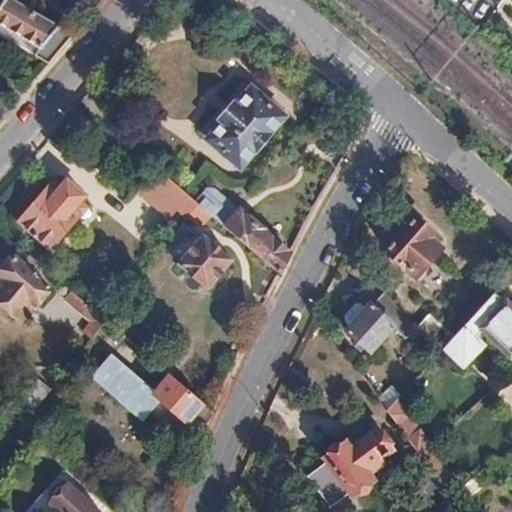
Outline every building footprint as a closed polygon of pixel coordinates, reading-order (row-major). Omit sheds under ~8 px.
[(47,63),(72,34),(26,9),(11,0),(0,0),(0,18),(40,42),(33,54),(47,63)] [(40,42),(0,18),(0,34),(33,54),(40,42)] [(101,122),(113,107),(92,89),(80,104),(101,122)] [(284,118),(251,92),(237,108),(234,107),(221,121),(224,124),(211,139),(243,166),(284,118)] [(199,205),(160,172),(140,195),(171,221),(179,211),(188,218),(199,205)] [(20,224),(51,250),(80,217),(72,210),(83,197),(67,182),(55,196),(48,190),(20,224)] [(291,252),(241,209),(239,212),(223,198),(209,214),(279,273),(291,252)] [(386,247),(415,273),(439,246),(428,235),(432,231),(415,216),(386,247)] [(233,261),(204,236),(179,265),(210,290),(233,261)] [(49,289),(29,270),(36,262),(30,257),(23,252),(16,260),(14,258),(0,274),(0,276),(1,277),(0,278),(0,301),(22,320),(49,289)] [(511,306),(496,292),(455,337),(445,349),(466,366),(487,342),(479,334),(486,327),(511,351),(511,306)] [(102,318),(72,293),(67,301),(88,320),(80,329),(88,336),(102,318)] [(404,315),(381,294),(372,303),(396,324),(404,315)] [(372,303),(370,301),(346,328),(372,350),(396,324),(372,303)] [(455,337),(429,314),(417,327),(441,353),(445,349),(455,337)] [(130,363),(140,351),(121,335),(111,348),(130,363)] [(213,412),(171,377),(158,393),(118,360),(100,381),(144,420),(160,401),(190,426),(191,424),(204,435),(213,412)] [(33,412),(50,390),(37,382),(21,404),(33,412)] [(409,415),(399,400),(388,411),(398,424),(409,415)] [(432,446),(421,431),(408,440),(421,457),(430,448),(432,446)] [(309,475),(332,507),(374,478),(369,473),(383,463),(380,458),(390,451),(377,432),(352,450),(350,446),(309,475)] [(460,489),(430,448),(421,457),(450,497),(460,489)] [(96,511),(64,484),(62,486),(52,487),(47,493),(47,503),(46,504),(53,510),(51,511),(96,511)]
